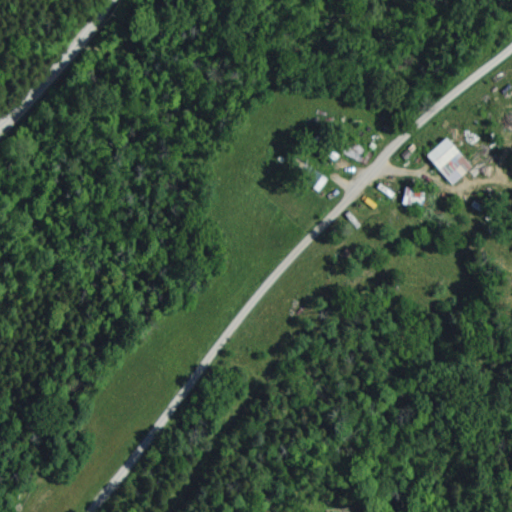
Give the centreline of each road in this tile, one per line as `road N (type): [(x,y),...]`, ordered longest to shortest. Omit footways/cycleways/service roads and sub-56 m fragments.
road 1 (residential): [(104,511),(391,141),(511,37)]
road 2 (residential): [(0,109),(66,47),(94,0)]
